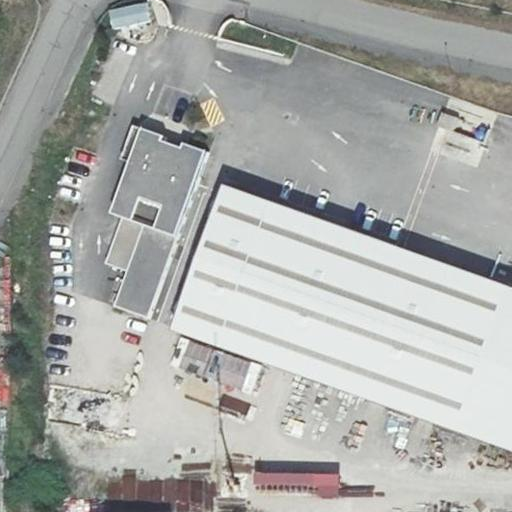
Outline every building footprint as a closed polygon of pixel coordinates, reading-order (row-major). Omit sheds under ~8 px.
[(111,12),(115,30),(151,22),(148,5),(111,12)] [(298,42),(235,19),(226,23),(222,29),(219,39),(292,59),(298,42)] [(117,308),(151,319),(209,153),(143,130),(113,215),(147,227),(117,308)] [(511,287),(231,186),(178,330),(511,450),(511,287)] [(172,367),(251,396),(262,365),(183,336),(172,367)] [(255,493),(341,492),(341,470),(255,470),(255,493)]
